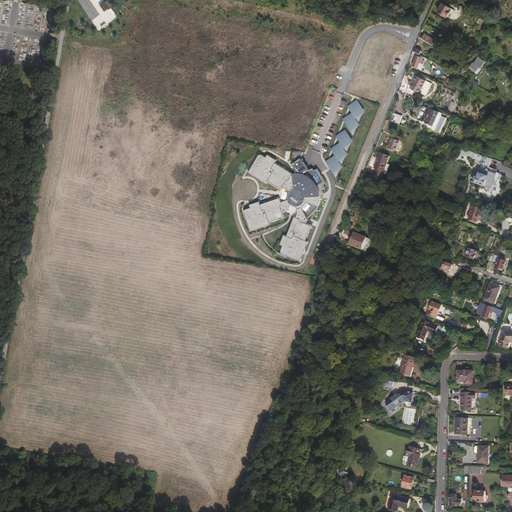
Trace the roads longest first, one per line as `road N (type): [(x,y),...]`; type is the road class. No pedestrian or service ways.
road 1 (unclassified): [(0,358),(68,0)]
road 2 (track): [(233,511),(312,334),(329,243),(345,211)]
road 3 (unclassified): [(345,211),(431,0)]
road 4 (residential): [(511,359),(447,357),(441,511)]
